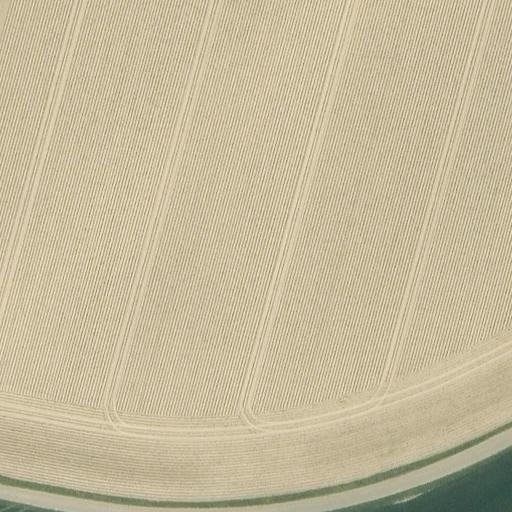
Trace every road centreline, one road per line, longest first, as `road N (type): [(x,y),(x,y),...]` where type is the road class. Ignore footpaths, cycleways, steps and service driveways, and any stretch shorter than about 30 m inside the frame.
road 1 (unclassified): [(325,511),(420,485),(511,444)]
road 2 (unclassified): [(0,490),(122,511)]
